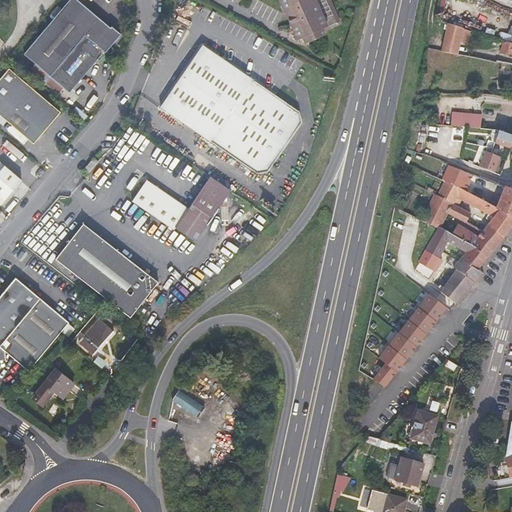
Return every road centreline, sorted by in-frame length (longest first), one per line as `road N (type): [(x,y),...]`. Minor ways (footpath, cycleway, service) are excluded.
road 1 (primary): [(300,511),(411,0)]
road 2 (primary): [(365,104),(305,218),(157,356),(116,446),(81,470)]
road 3 (primary): [(147,506),(152,427),(171,365),(188,340),(234,321),(274,336),(289,363),(266,511)]
road 4 (primary): [(365,104),(278,511)]
road 5 (unclassified): [(0,243),(116,105),(146,32),(147,0)]
road 6 (tertiary): [(499,335),(450,511)]
road 7 (unclassified): [(140,343),(47,459)]
road 8 (residential): [(354,436),(449,326)]
